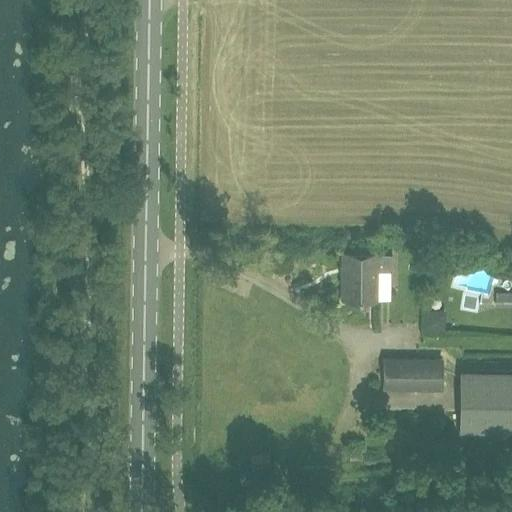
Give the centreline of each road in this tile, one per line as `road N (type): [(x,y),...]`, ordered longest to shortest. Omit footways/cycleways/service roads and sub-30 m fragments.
road 1 (primary): [(141,511),(149,0)]
road 2 (track): [(511,471),(185,497)]
